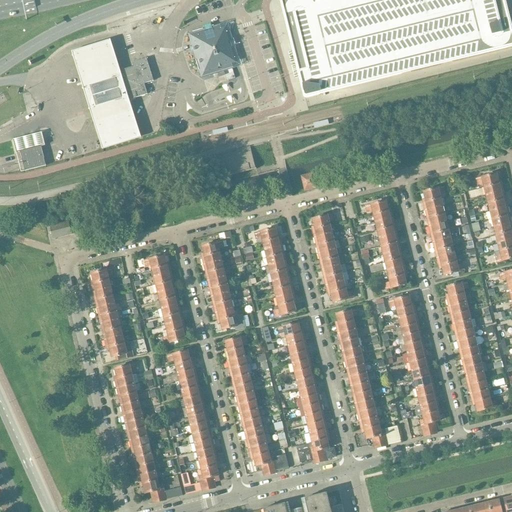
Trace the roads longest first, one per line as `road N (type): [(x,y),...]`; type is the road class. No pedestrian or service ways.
road 1 (residential): [(124,511),(63,262),(178,234)]
road 2 (residential): [(351,469),(288,207)]
road 3 (residential): [(461,441),(398,180)]
road 4 (residential): [(238,495),(178,234)]
road 5 (primary): [(0,69),(62,31),(142,0)]
road 6 (unclassified): [(50,511),(0,402)]
